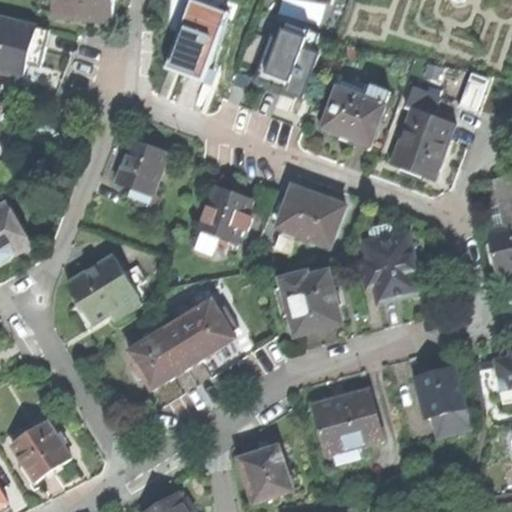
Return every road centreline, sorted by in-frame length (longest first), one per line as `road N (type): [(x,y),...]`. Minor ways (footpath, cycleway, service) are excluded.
road 1 (residential): [(483,322),(461,224),(450,213),(137,100)]
road 2 (residential): [(132,473),(42,328),(39,304),(121,94)]
road 3 (residential): [(215,417),(293,370),(483,322)]
